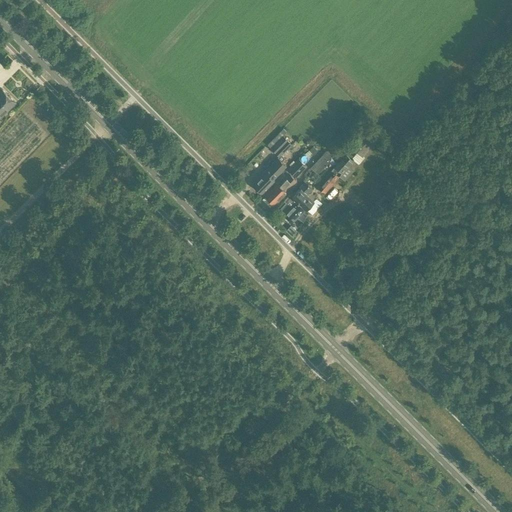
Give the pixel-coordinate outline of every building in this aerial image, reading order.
[(0,116),(15,102),(1,88),(0,89),(0,116)] [(266,173),(254,185),(261,192),(274,179),(272,178),(285,165),(282,161),(285,158),(281,155),(287,149),(288,150),(292,145),(280,132),(268,145),(279,155),(264,171),(266,173)] [(333,155),(327,150),(311,167),(318,173),(330,161),(329,159),(333,155)] [(364,157),(363,156),(357,151),(352,157),(347,152),(339,161),(331,170),(317,187),(324,193),(339,176),(344,181),(364,157)] [(296,177),(307,167),(298,158),(288,169),(296,177)] [(273,204),(295,181),(290,175),(279,186),(277,184),(265,196),(273,204)] [(305,209),(314,200),(307,193),(311,188),(304,182),(299,187),(300,188),(292,196),(295,200),(305,209)] [(292,222),(305,209),(295,200),(292,196),(290,194),(284,200),(285,202),(279,208),(283,212),(283,213),(292,222)] [(351,196),(336,211),(346,221),(360,206),(365,212),(370,206),(358,194),(353,199),(351,196)]
